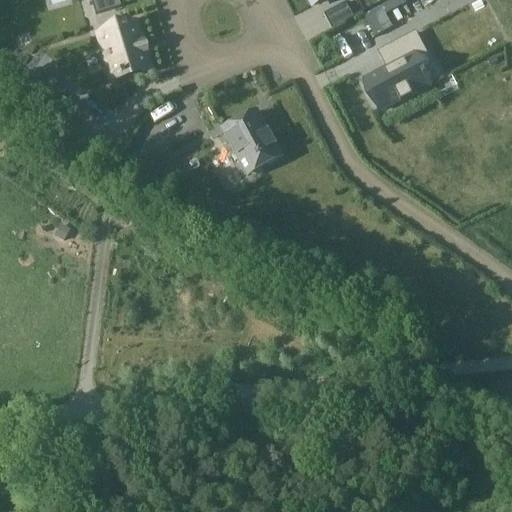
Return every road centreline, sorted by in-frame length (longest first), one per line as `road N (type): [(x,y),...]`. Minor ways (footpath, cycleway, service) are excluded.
road 1 (unknown): [(511,286),(389,196),(278,49),(176,90),(142,114),(111,195),(65,415)]
road 2 (unclassified): [(0,422),(393,378)]
